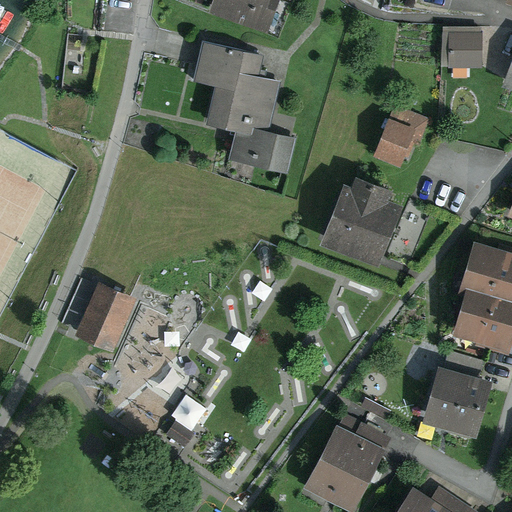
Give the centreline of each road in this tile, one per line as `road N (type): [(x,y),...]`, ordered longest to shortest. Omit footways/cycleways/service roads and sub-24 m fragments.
road 1 (residential): [(145,0),(89,229),(0,419)]
road 2 (residential): [(511,413),(494,469),(483,478),(414,449)]
